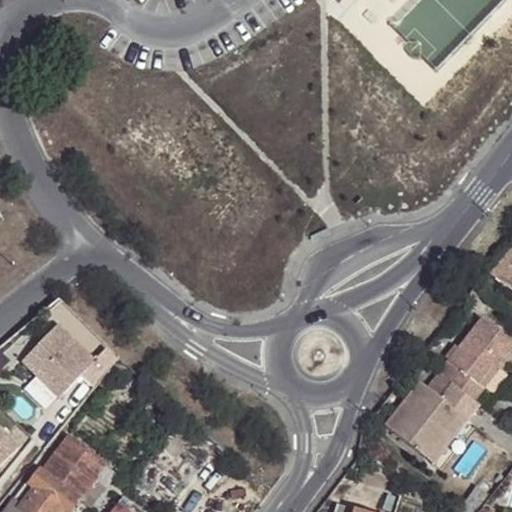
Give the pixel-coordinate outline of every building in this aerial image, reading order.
[(511,263),(503,275),(511,282),(511,263)] [(477,282),(469,292),(476,298),(484,288),(477,282)] [(500,367),(511,351),(511,332),(486,312),(442,368),(443,369),(455,379),(474,395),(477,396),(487,383),(494,388),(506,373),(500,367)] [(96,362),(56,326),(22,363),(61,399),(82,377),(96,362)] [(96,362),(82,377),(97,391),(111,371),(99,359),(96,362)] [(449,386),(455,379),(443,369),(437,376),(449,386)] [(462,410),(474,395),(455,379),(449,386),(443,394),(421,377),(387,421),(427,453),(462,410)] [(469,415),(462,410),(427,453),(434,460),(469,415)] [(0,468),(21,449),(0,427),(0,468)] [(72,511),(86,496),(106,469),(70,441),(45,471),(44,470),(36,481),(32,479),(4,511),(66,511),(67,511),(72,511)] [(115,476),(106,469),(86,496),(96,503),(115,476)] [(490,496),(475,485),(455,509),(458,511),(476,511),(483,504),(490,496)] [(418,511),(421,505),(398,498),(393,511),(418,511)]
